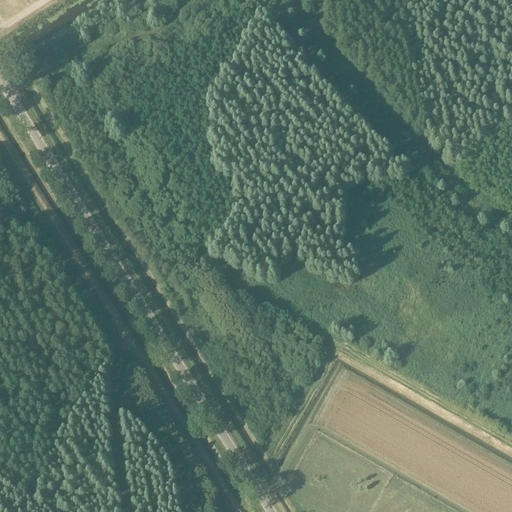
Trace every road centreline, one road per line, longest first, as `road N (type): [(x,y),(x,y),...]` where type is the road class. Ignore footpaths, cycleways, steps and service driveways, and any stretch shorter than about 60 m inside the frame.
road 1 (unclassified): [(270,511),(0,80)]
road 2 (track): [(125,511),(113,422),(117,337),(0,144)]
road 3 (track): [(327,339),(511,444)]
road 4 (track): [(233,511),(117,337)]
road 5 (track): [(190,0),(158,29),(19,81)]
